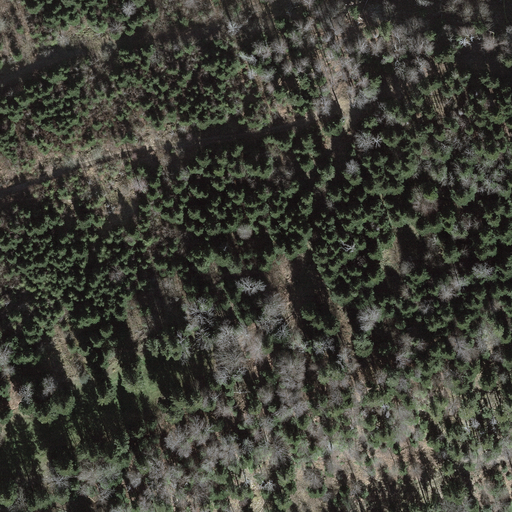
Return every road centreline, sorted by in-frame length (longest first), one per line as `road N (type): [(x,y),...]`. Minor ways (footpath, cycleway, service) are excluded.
road 1 (track): [(371,95),(315,170),(312,253),(284,310),(0,465)]
road 2 (track): [(0,193),(109,155),(285,127),(459,60),(511,73)]
road 3 (track): [(347,511),(511,447)]
